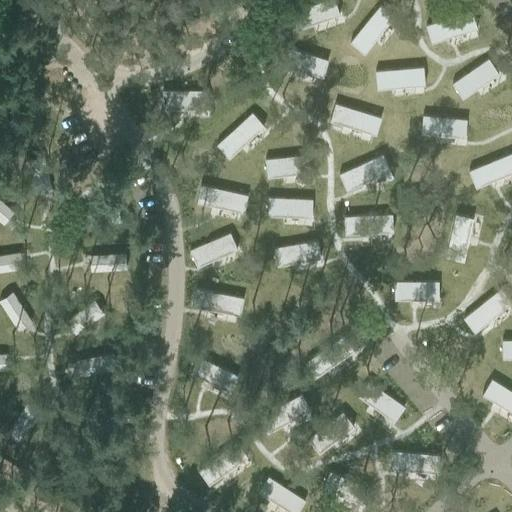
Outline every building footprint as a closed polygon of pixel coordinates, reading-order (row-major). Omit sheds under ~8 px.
[(333,0),(325,0),(292,11),(297,28),(339,14),(333,0)] [(379,4),(349,41),(364,53),(394,16),(379,4)] [(470,10),(425,25),(431,42),(476,28),(470,10)] [(288,47),(321,45),(321,30),(287,31),(288,47)] [(281,46),(276,64),(322,77),(327,59),(281,46)] [(488,58),(452,82),(462,97),(497,73),(488,58)] [(422,66),(375,70),(376,88),(424,84),(422,66)] [(162,90),(162,108),(206,109),(206,91),(162,90)] [(335,103),(330,120),(375,134),(380,117),(335,103)] [(251,112),(216,144),(228,158),(263,126),(251,112)] [(422,115),(420,133),(464,137),(465,119),(422,115)] [(511,152),(468,170),(475,187),(511,171),(511,152)] [(382,154),(339,174),(346,190),(390,170),(382,154)] [(43,155),(28,159),(35,193),(42,192),(51,190),(43,155)] [(309,155),(266,158),(267,175),(311,172),(309,155)] [(200,184),(196,202),(243,212),(247,194),(200,184)] [(267,197),(267,215),(310,217),(311,199),(267,197)] [(0,199),(0,220),(3,223),(14,211),(0,199)] [(117,205),(82,215),(86,230),(90,229),(121,221),(117,205)] [(391,213),(344,216),(344,234),(392,232),(391,213)] [(454,213),(445,256),(463,260),(473,217),(454,213)] [(229,232),(189,250),(196,266),(236,249),(229,232)] [(317,240),(274,247),(277,264),(320,258),(317,240)] [(19,251),(0,254),(0,270),(22,267),(19,251)] [(93,254),(89,255),(90,271),(126,268),(125,252),(93,254)] [(394,280),(394,298),(438,298),(438,280),(394,280)] [(196,288),(192,305),(239,315),(243,298),(196,288)] [(499,289),(463,317),(474,332),(511,303),(499,289)] [(12,291),(0,298),(0,301),(18,329),(25,324),(31,320),(12,291)] [(94,299),(65,320),(75,333),(103,312),(94,299)] [(343,335),(304,361),(314,376),(353,350),(343,335)] [(511,339),(501,340),(502,358),(511,357),(511,339)] [(111,352),(77,360),(80,375),(115,368),(111,352)] [(198,356),(190,372),(229,392),(237,376),(198,356)] [(511,391),(491,378),(482,394),(511,412),(511,391)] [(368,380),(358,395),(393,421),(404,406),(368,380)] [(301,394),(259,417),(267,432),(309,410),(301,394)] [(26,403),(7,433),(20,441),(40,412),(32,407),(26,403)] [(342,411),(308,438),(319,452),(353,425),(342,411)] [(237,441),(198,469),(208,483),(247,455),(237,441)] [(391,450),(390,468),(437,472),(439,455),(391,450)] [(329,471),(322,488),(363,504),(370,488),(329,471)] [(267,476),(258,491),(290,511),(296,511),(304,500),(267,476)]
